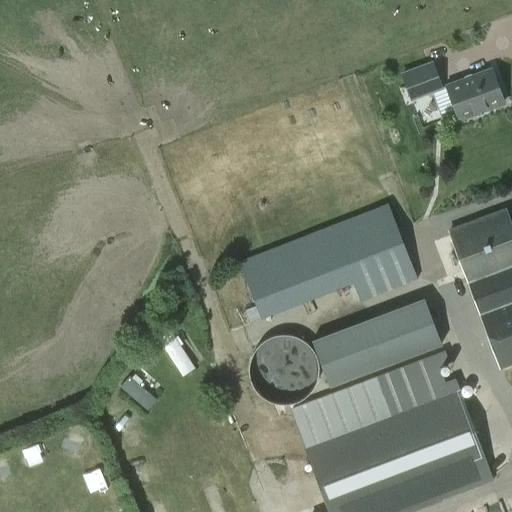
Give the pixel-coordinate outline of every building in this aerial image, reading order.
[(399,72),(409,101),(442,89),(431,61),(399,72)] [(445,86),(457,119),(503,103),(491,69),(445,86)] [(238,260),(260,319),(265,317),(352,283),(360,301),(413,280),(417,279),(387,202),(238,260)] [(511,231),(504,210),(449,230),(501,367),(511,362),(511,231)] [(310,339),(327,386),(442,344),(424,297),(310,339)] [(180,375),(195,368),(177,328),(162,335),(180,375)] [(146,407),(157,395),(132,372),(121,384),(146,407)] [(413,511),(493,481),(457,385),(302,443),(327,511),(413,511)] [(86,458),(89,426),(66,423),(62,455),(86,458)] [(132,467),(138,485),(148,482),(141,463),(132,467)] [(148,502),(149,511),(167,511),(165,499),(148,502)]
